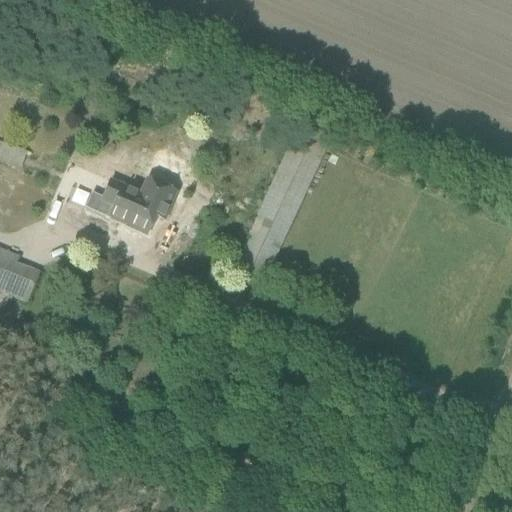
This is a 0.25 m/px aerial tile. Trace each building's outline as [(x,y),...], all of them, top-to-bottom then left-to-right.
[(261,285),(327,138),(298,124),(231,271),(261,285)] [(0,150),(0,163),(20,171),(27,153),(2,145),(0,150)] [(132,194),(108,183),(101,200),(113,205),(108,216),(127,224),(125,227),(146,236),(157,211),(165,215),(174,194),(171,192),(176,180),(151,169),(138,196),(132,194)] [(0,292),(3,294),(27,304),(39,274),(15,264),(17,259),(0,251),(0,292)] [(59,320),(51,339),(62,344),(70,324),(59,320)]
